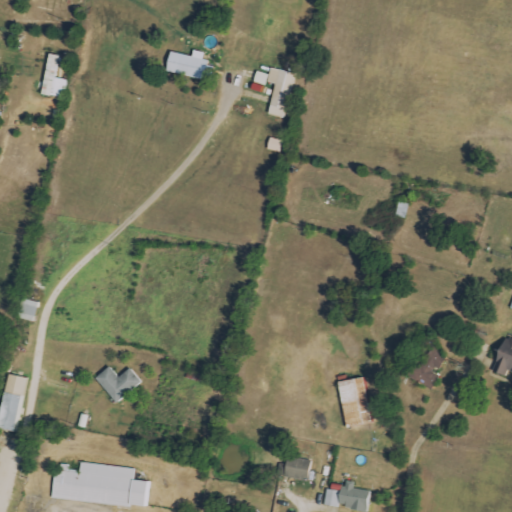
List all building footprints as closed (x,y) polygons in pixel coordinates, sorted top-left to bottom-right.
[(213,60),(176,51),(171,70),(208,80),(213,60)] [(47,95),(67,97),(70,79),(59,77),(62,55),(52,53),(47,95)] [(279,84),(273,115),(290,118),(299,72),(274,67),(271,82),(279,84)] [(511,337),(510,337),(496,371),(510,376),(511,370),(511,337)] [(441,372),(450,356),(433,346),(415,378),(435,390),(444,374),(441,372)] [(134,368),(123,377),(114,366),(100,378),(122,403),(146,381),(134,368)] [(11,391),(29,394),(32,378),(14,375),(11,391)] [(377,423),(368,377),(342,382),(351,428),(377,423)] [(21,431),(28,396),(11,392),(3,428),(21,431)] [(291,464),(283,463),(281,476),(312,479),(314,459),(292,457),(291,464)] [(57,498),(151,508),(154,482),(138,480),(139,468),(85,462),(84,471),(73,470),(73,464),(61,463),(57,498)] [(344,506),(372,511),(376,491),(358,488),(360,482),(349,480),(344,506)] [(343,490),(329,490),(329,506),(342,507),(343,490)]
